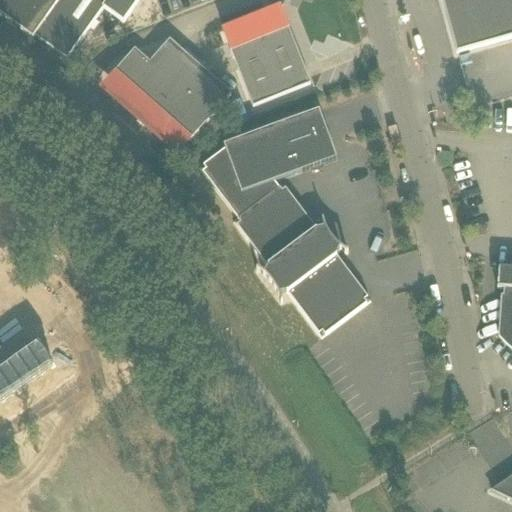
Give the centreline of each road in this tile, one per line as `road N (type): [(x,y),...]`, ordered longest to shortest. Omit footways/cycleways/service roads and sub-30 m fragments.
road 1 (tertiary): [(321,511),(219,367),(132,269),(0,146)]
road 2 (unclassified): [(479,427),(373,0)]
road 3 (residential): [(0,253),(109,360)]
